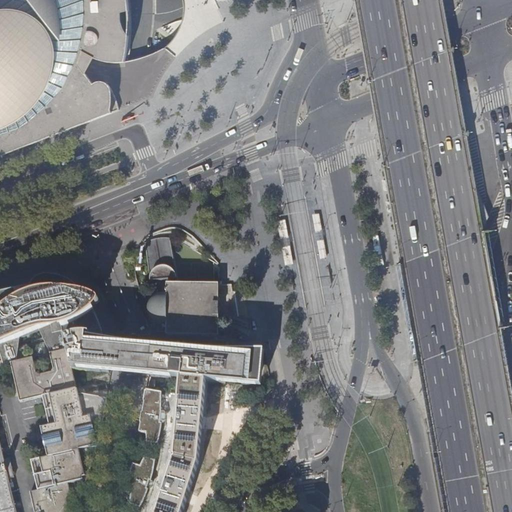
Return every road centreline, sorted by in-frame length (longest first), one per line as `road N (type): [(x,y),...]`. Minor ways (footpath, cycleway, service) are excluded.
road 1 (primary): [(368,0),(418,292),(371,511)]
road 2 (primary): [(495,511),(404,0)]
road 3 (trunk): [(384,0),(473,511)]
road 4 (trunk): [(510,511),(427,0)]
road 5 (trunk): [(359,278),(380,352),(413,409),(431,511)]
road 6 (primary): [(511,436),(490,302),(511,220)]
road 7 (primary): [(157,181),(187,178),(330,122)]
road 8 (primary): [(359,278),(360,352),(336,456)]
road 9 (primary): [(480,14),(316,80)]
road 10 (primary): [(330,122),(488,57)]
road 11 (primary): [(0,243),(157,181)]
road 12 (primary): [(330,122),(359,278)]
road 13 (primary): [(511,202),(488,57)]
road 14 (primary): [(263,116),(157,181)]
